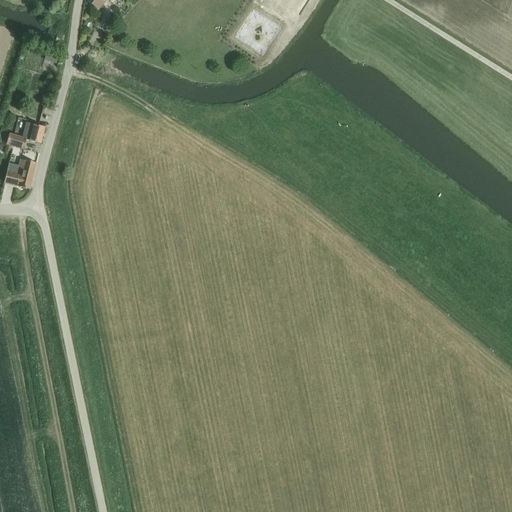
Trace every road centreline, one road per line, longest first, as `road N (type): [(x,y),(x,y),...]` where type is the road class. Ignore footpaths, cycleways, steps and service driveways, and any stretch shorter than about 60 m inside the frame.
road 1 (unclassified): [(99,511),(38,208)]
road 2 (unclassified): [(38,208),(35,191),(76,0)]
road 3 (unclassified): [(511,81),(381,0)]
